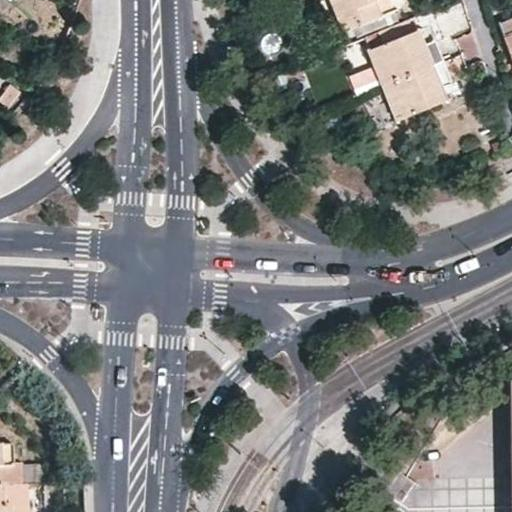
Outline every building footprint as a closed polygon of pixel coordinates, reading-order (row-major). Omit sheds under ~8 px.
[(392,0),(334,0),(351,38),(400,18),(392,0)] [(367,40),(387,82),(435,62),(428,44),(420,27),(411,30),(408,22),(367,40)] [(472,33),(458,38),(466,61),(481,56),(472,33)] [(428,44),(435,62),(443,59),(435,41),(428,44)] [(435,62),(443,79),(451,76),(443,59),(435,62)] [(435,62),(387,82),(402,119),(451,98),(443,79),(435,62)] [(0,98),(0,100),(9,108),(21,91),(11,84),(0,98)] [(16,447),(0,447),(0,487),(25,487),(26,487),(25,469),(17,470),(16,447)] [(0,511),(29,511),(28,489),(28,487),(26,487),(25,487),(0,487),(0,511)]
